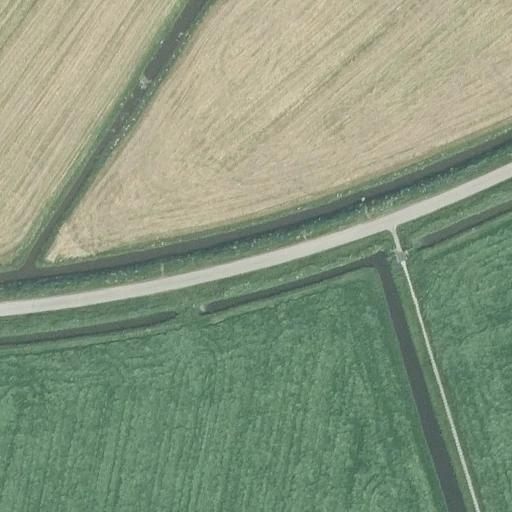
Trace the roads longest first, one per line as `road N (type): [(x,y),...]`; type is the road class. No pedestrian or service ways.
road 1 (unclassified): [(388,222),(285,256),(0,310)]
road 2 (unclassified): [(388,222),(511,169)]
